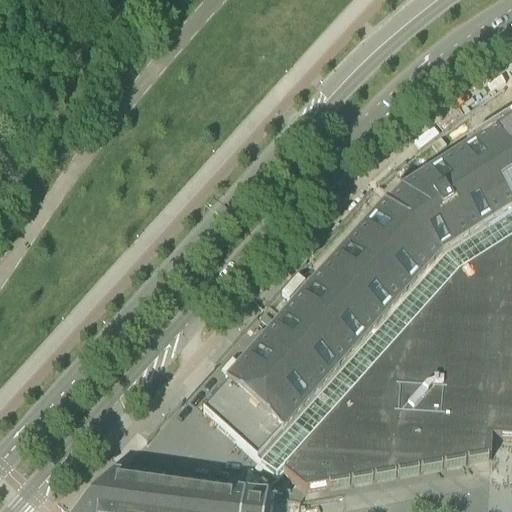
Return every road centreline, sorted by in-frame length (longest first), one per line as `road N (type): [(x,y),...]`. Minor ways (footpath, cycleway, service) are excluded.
road 1 (secondary): [(14,511),(387,100),(511,15)]
road 2 (secondary): [(437,0),(334,90),(0,462)]
